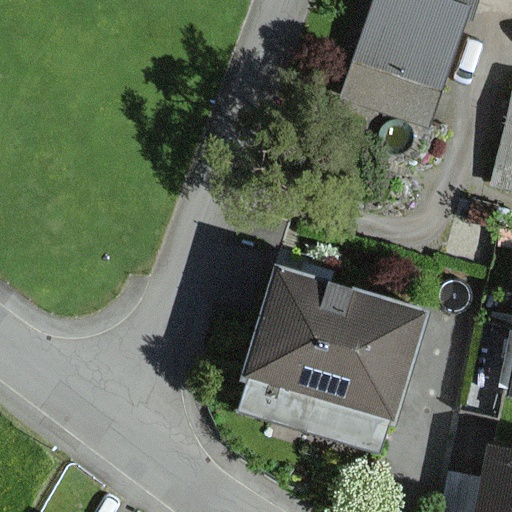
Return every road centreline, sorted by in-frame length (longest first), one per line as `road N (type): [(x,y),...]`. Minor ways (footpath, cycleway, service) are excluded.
road 1 (residential): [(129,426),(289,0)]
road 2 (residential): [(0,332),(129,426)]
road 3 (residential): [(129,426),(245,511)]
